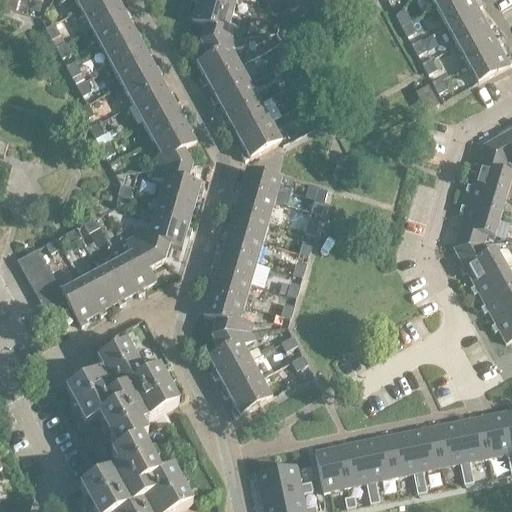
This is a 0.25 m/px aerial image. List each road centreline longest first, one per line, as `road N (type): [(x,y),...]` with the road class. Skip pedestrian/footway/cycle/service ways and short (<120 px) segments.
road 1 (residential): [(511,105),(467,129),(431,261),(463,328),(441,341)]
road 2 (residential): [(0,373),(48,460),(38,511)]
